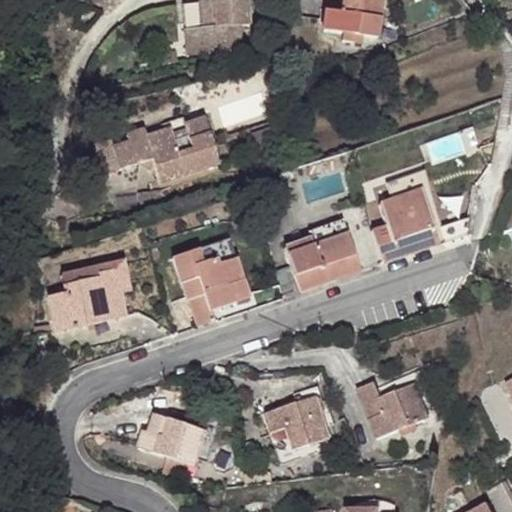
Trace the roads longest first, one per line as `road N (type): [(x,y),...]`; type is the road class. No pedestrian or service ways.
road 1 (residential): [(154,364),(476,258)]
road 2 (residential): [(154,364),(57,414),(61,455),(164,511)]
